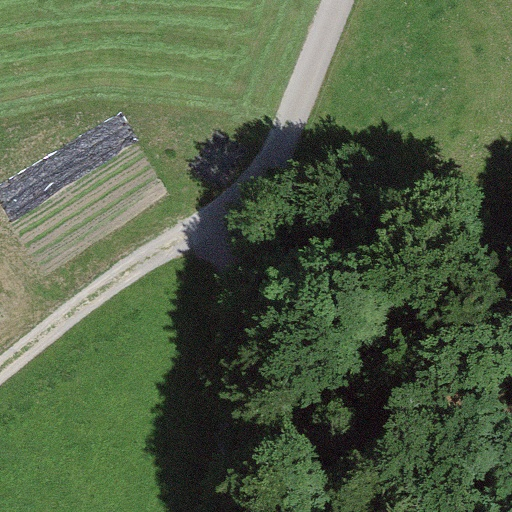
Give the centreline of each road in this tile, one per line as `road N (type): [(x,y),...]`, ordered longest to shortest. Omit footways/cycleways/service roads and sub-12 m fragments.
road 1 (unclassified): [(341,0),(269,182),(242,511)]
road 2 (track): [(0,372),(99,292),(269,182)]
